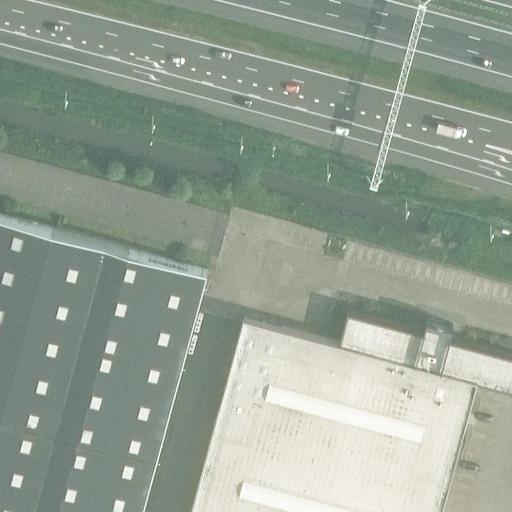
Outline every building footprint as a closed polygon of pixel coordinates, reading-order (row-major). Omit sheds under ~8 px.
[(0,511),(142,511),(208,270),(0,214),(0,511)] [(350,311),(342,340),(341,341),(400,357),(408,326),(350,311)] [(342,340),(245,314),(191,511),(441,511),(475,387),(477,388),(486,382),(487,380),(458,373),(400,357),(341,341),(342,340)] [(466,342),(442,335),(444,326),(435,324),(432,333),(408,326),(400,357),(458,373),(466,342)] [(487,380),(511,387),(511,354),(466,342),(458,373),(487,380)]
